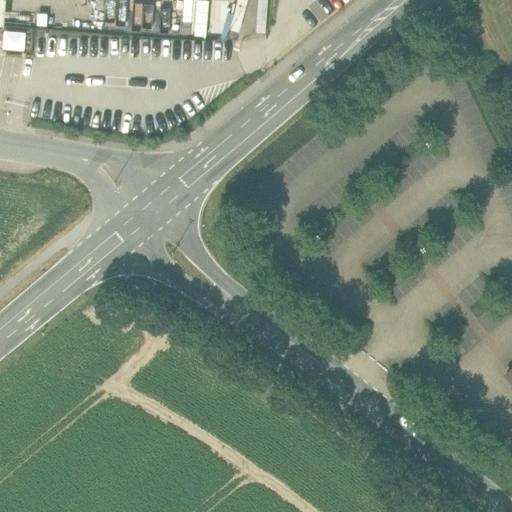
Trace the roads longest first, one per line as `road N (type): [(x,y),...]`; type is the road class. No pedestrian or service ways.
road 1 (secondary): [(506,511),(189,265),(145,212)]
road 2 (secondary): [(145,212),(400,0)]
road 3 (secondary): [(0,337),(145,212)]
road 4 (unclassified): [(145,212),(97,161),(0,144)]
